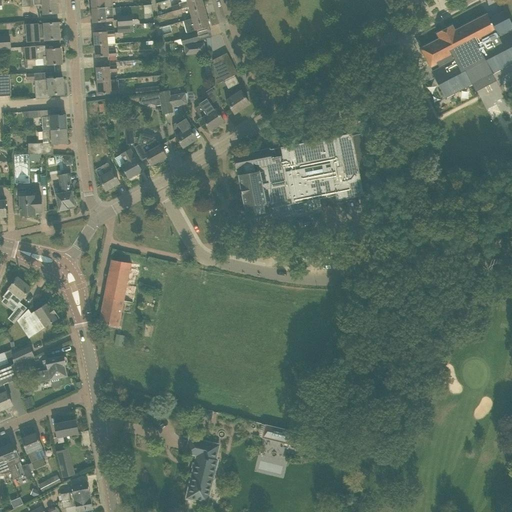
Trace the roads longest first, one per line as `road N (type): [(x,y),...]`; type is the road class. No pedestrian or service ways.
road 1 (unclassified): [(511,250),(321,280),(242,269),(198,251),(157,182)]
road 2 (unclassified): [(276,109),(469,0)]
road 3 (unclassified): [(157,182),(276,109)]
road 4 (secondary): [(115,511),(95,386)]
road 5 (residential): [(276,109),(225,0)]
